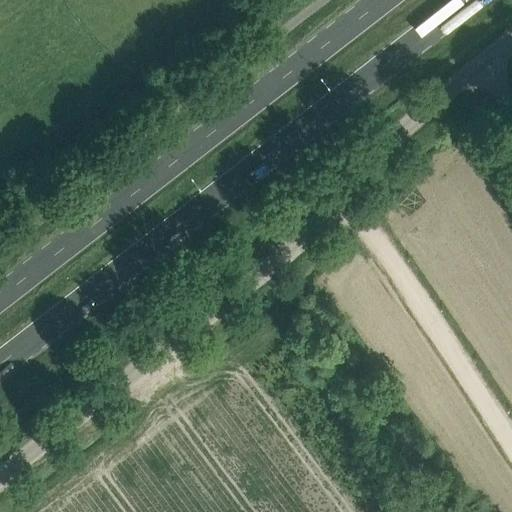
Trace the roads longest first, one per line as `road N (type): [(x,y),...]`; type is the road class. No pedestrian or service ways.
road 1 (unclassified): [(0,476),(271,265),(390,141),(483,61)]
road 2 (primary): [(0,362),(471,0)]
road 3 (primary): [(387,0),(0,302)]
road 4 (track): [(340,196),(511,444)]
